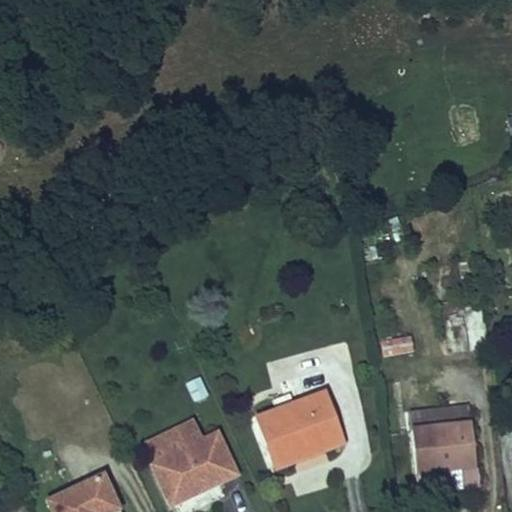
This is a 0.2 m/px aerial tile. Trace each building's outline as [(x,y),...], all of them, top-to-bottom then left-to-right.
[(429,301),(397,306),(401,333),(433,328),(429,301)] [(485,310),(466,310),(466,345),(486,344),(485,310)] [(194,403),(209,397),(200,378),(185,384),(194,403)] [(359,433),(344,395),(281,422),(296,460),(359,433)] [(409,412),(410,428),(456,426),(455,410),(409,412)] [(442,480),(500,470),(493,427),(433,437),(442,480)] [(364,446),(359,433),(296,460),(301,472),(364,446)] [(195,506),(259,477),(240,436),(176,467),(195,506)] [(140,511),(126,479),(76,505),(78,511),(140,511)]
